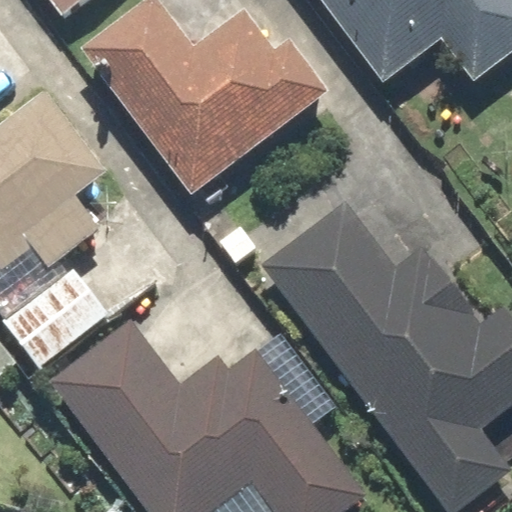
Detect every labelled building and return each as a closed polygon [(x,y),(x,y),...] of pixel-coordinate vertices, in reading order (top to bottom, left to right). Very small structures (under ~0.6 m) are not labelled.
[(37,0),(52,21),(82,0),(37,0)] [(511,0),(305,0),(379,97),(437,53),(465,91),(511,56),(511,0)] [(248,18),(189,63),(150,12),(82,64),(121,116),(119,117),(191,209),(260,158),(259,156),(320,109),(248,18)] [(11,254),(18,248),(44,282),(95,244),(69,210),(96,189),(33,106),(0,130),(0,281),(20,266),(11,254)] [(473,511),(509,486),(477,444),(481,441),(482,442),(511,418),(511,330),(501,315),(477,333),(419,259),(392,279),(342,214),(299,246),(260,276),(437,511),(473,511)] [(132,329),(46,394),(135,511),(225,511),(246,496),(257,511),(352,511),(362,505),(252,361),(226,380),(216,368),(181,394),(132,329)]
